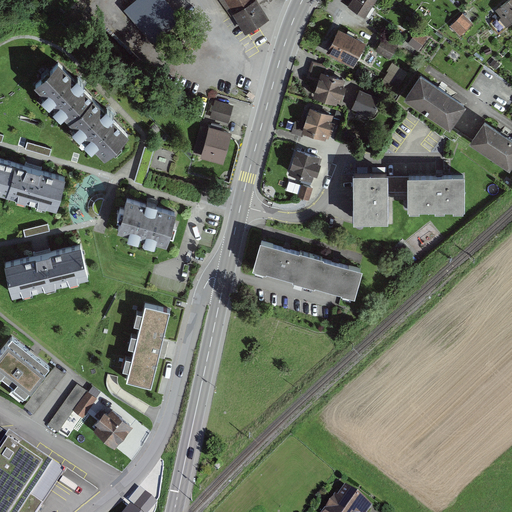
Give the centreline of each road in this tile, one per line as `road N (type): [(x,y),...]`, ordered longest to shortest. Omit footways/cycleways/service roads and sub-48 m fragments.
road 1 (unclassified): [(225,276),(209,279),(198,300),(155,448),(92,511)]
road 2 (secondary): [(225,276),(174,511)]
road 3 (residential): [(240,206),(300,218),(319,209),(346,158),(440,158)]
road 4 (secondary): [(302,0),(240,206)]
